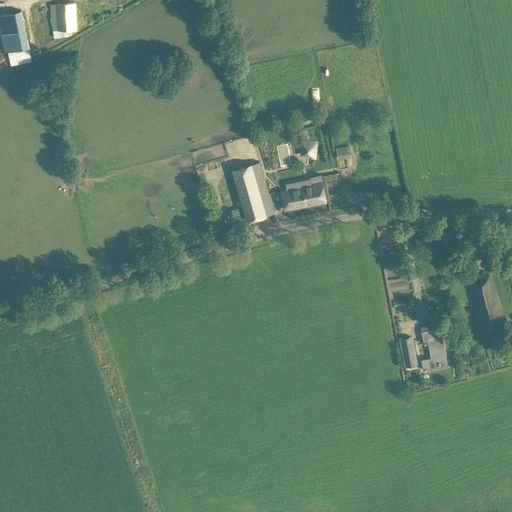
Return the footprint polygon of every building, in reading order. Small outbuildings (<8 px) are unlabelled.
[(62,40),(61,36),(68,35),(68,29),(75,28),(75,13),(75,3),(51,4),(51,14),(51,16),(51,24),(49,12),(47,2),(37,4),(39,14),(44,43),(55,41),(62,40)] [(0,14),(0,28),(5,52),(8,51),(11,65),(31,61),(21,10),(0,14)] [(348,146),(336,148),(338,159),(351,156),(348,146)] [(232,169),(245,211),(248,220),(274,213),(259,161),(232,169)] [(310,183),(281,189),(285,209),(326,201),(321,175),(309,178),(310,183)] [(468,280),(471,289),(483,328),(504,322),(490,273),(468,280)] [(421,326),(423,336),(424,344),(428,343),(431,358),(422,359),(424,370),(448,366),(440,327),(437,328),(437,327),(433,328),(434,328),(433,329),(432,324),(421,326)] [(417,364),(412,336),(399,338),(405,366),(417,364)]
